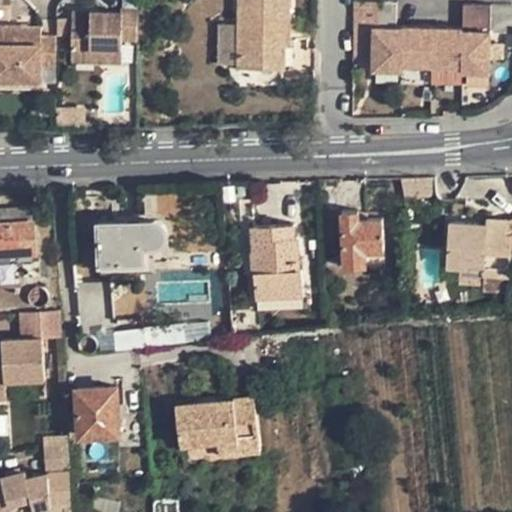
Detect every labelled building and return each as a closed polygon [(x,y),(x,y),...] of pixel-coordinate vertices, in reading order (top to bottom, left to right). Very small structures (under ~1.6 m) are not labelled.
[(280,67),(280,40),(280,27),(287,26),(286,0),(236,0),(236,24),(236,62),(236,66),(280,67)] [(462,0),(462,23),(463,23),(490,25),(490,0),(462,0)] [(395,1),(376,1),(376,26),(374,26),(373,65),(401,65),(401,60),(402,26),(395,26),(395,1)] [(118,10),(68,9),(68,60),(95,61),(96,48),(119,48),(119,38),(134,38),(134,6),(118,6),(118,10)] [(20,23),(0,22),(0,79),(52,80),(52,35),(39,34),(39,26),(20,26),(20,23)] [(236,24),(223,23),(222,62),(236,62),(236,24)] [(402,26),(401,60),(433,60),(433,23),(402,23),(402,26)] [(462,23),(433,23),(433,60),(462,60),(462,23)] [(490,65),(490,25),(463,23),(462,23),(462,60),(462,65),(490,65)] [(119,61),(119,48),(96,48),(95,61),(119,61)] [(32,204),(0,205),(0,252),(35,249),(32,204)] [(366,248),(383,247),(382,215),(360,216),(359,208),(340,209),(342,264),(367,262),(366,248)] [(155,218),(98,220),(100,261),(143,259),(143,244),(156,244),(162,242),(165,237),(167,231),(166,225),(162,221),(155,218)] [(447,265),(464,266),(484,267),(484,280),(484,288),(509,289),(510,260),(511,231),(507,231),(506,219),(487,218),(486,224),(449,221),(447,265)] [(251,225),(253,249),(264,248),(266,267),(255,268),(258,297),(304,293),(301,265),(299,265),(297,235),(294,235),(293,221),(251,225)] [(384,260),(383,247),(366,248),(367,262),(384,260)] [(253,249),(255,268),(266,267),(264,248),(253,249)] [(464,279),(484,280),(484,267),(464,266),(464,279)] [(0,386),(8,387),(8,379),(47,378),(46,335),(7,336),(7,345),(0,344),(0,386)] [(117,383),(75,386),(79,434),(121,432),(117,383)] [(0,397),(8,397),(8,387),(0,386),(0,397)] [(218,440),(218,443),(240,441),(241,452),(261,449),(253,393),(175,402),(181,443),(218,440)] [(219,454),(241,452),(240,441),(218,443),(219,454)] [(24,511),(35,509),(35,511),(46,511),(53,511),(53,505),(72,504),(69,472),(46,472),(27,477),(26,469),(0,475),(0,511),(24,511)]
